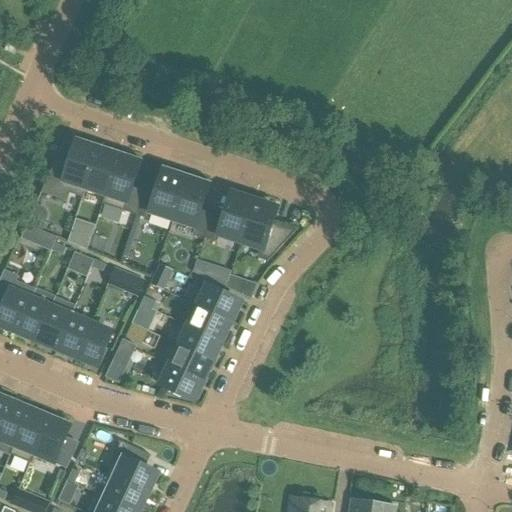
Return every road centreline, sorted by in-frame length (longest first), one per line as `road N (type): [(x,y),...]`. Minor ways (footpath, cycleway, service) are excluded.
road 1 (residential): [(28,98),(318,193),(327,205),(325,239),(273,298),(208,433)]
road 2 (residential): [(208,433),(486,485)]
road 3 (residential): [(511,246),(503,252),(502,411),(486,485)]
road 4 (residential): [(0,358),(208,433)]
